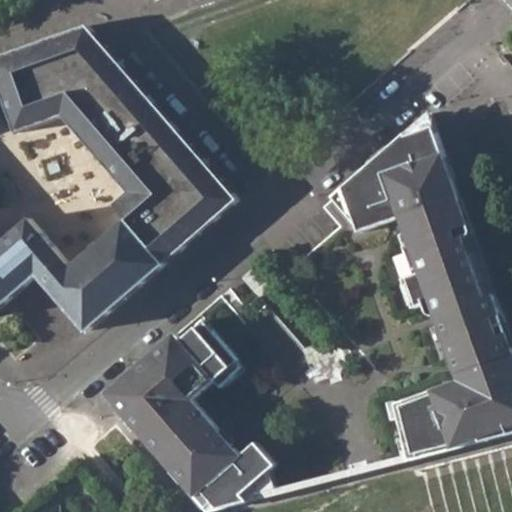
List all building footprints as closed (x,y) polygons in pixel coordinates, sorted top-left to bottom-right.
[(155,100),(88,26),(0,56),(0,70),(22,134),(70,118),(135,194),(120,206),(125,212),(130,218),(170,265),(243,201),(174,122),(170,125),(161,124),(157,127),(148,119),(152,116),(154,104),(155,100)] [(174,122),(155,100),(154,104),(152,116),(148,119),(157,127),(161,124),(170,125),(174,122)] [(445,316),(466,380),(397,400),(414,462),(511,436),(511,333),(435,112),(350,186),(364,202),(369,217),(374,228),(415,214),(420,228),(425,242),(415,246),(424,273),(415,275),(424,305),(435,303),(435,305),(435,309),(437,313),(439,315),(442,316),(443,316),(445,316)] [(343,193),(366,219),(369,217),(364,202),(350,186),(343,193)] [(69,259),(47,278),(94,332),(170,265),(130,218),(74,266),(69,259)] [(0,317),(47,278),(69,259),(33,219),(3,245),(0,241),(0,317)] [(425,242),(420,228),(411,231),(415,246),(425,242)] [(276,252),(251,273),(273,296),(288,283),(297,275),(276,252)] [(111,397),(211,511),(222,511),(254,504),(250,498),(281,473),(292,465),(271,442),(261,452),(212,397),(233,379),(239,384),(264,363),(222,318),(199,339),(189,327),(111,397)] [(281,473),(250,498),(254,504),(284,496),(281,473)]
